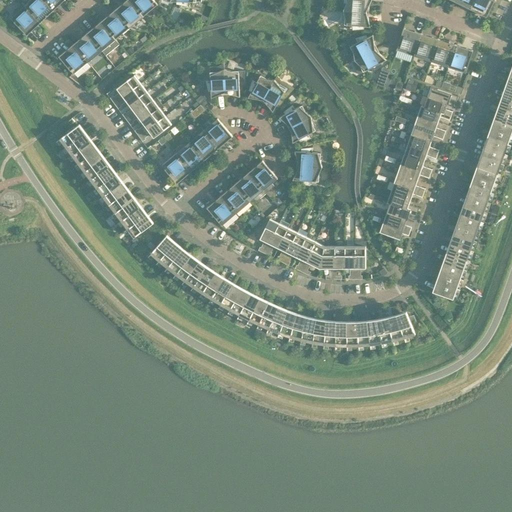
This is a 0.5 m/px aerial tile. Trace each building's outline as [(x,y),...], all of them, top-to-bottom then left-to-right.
[(24,6),(40,23),(53,10),(43,0),(30,0),(25,5),(24,6)] [(43,0),(53,10),(64,0),(43,0)] [(143,16),(129,0),(126,0),(114,10),(129,28),(143,16)] [(129,0),(143,16),(158,4),(157,4),(153,0),(129,0)] [(346,0),(346,3),(343,10),(369,12),(369,6),(371,0),(346,0)] [(453,0),(454,1),(470,9),(473,0),(453,0)] [(473,0),(470,9),(486,17),(494,0),(473,0)] [(24,6),(25,5),(22,2),(15,9),(14,10),(14,11),(14,12),(15,13),(15,14),(11,18),(27,35),(40,23),(24,6)] [(129,28),(114,10),(101,21),(116,39),(129,28)] [(369,12),(343,10),(345,17),(344,24),(347,25),(347,29),(348,29),(353,28),(353,30),(360,29),(361,26),(370,27),(368,18),(369,12)] [(116,39),(101,21),(87,33),(102,51),(116,39)] [(397,50),(395,57),(410,62),(412,55),(414,56),(421,33),(403,28),(396,50),(397,50)] [(102,51),(87,33),(73,44),(88,62),(102,51)] [(438,39),(421,33),(414,56),(431,61),(438,39)] [(346,48),(353,61),(377,48),(374,43),(373,34),(364,39),(363,36),(355,38),(355,37),(346,40),(350,46),(346,48)] [(448,67),(455,45),(438,39),(431,61),(448,67)] [(88,62),(73,44),(59,56),(74,74),(88,62)] [(473,50),(455,45),(448,67),(466,73),(473,50)] [(377,48),(353,61),(359,74),(371,68),(373,72),(379,67),(377,64),(386,60),(380,54),(377,48)] [(210,80),(206,80),(207,88),(211,88),(211,98),(219,94),(225,94),(224,69),(224,64),(217,67),(210,67),(210,72),(210,80)] [(224,69),(225,94),(232,94),(240,96),(239,87),(243,86),(245,70),(231,71),(224,69)] [(114,103),(141,83),(135,74),(117,88),(121,94),(115,98),(113,95),(110,98),(114,103)] [(256,99),(262,102),(274,79),(267,78),(261,74),(256,82),(252,80),(250,87),(253,89),(248,97),(256,99)] [(275,80),(274,79),(262,102),(267,105),(273,111),(278,103),(281,104),(295,88),(282,81),(278,76),(275,80)] [(125,99),(129,105),(147,91),(141,83),(114,103),(118,109),(121,106),(119,103),(125,99)] [(428,97),(448,104),(450,99),(456,101),(458,96),(451,94),(437,89),(431,87),(428,97)] [(511,90),(504,88),(501,98),(511,101),(511,90)] [(122,114),(126,119),(153,99),(147,91),(129,105),(133,110),(127,114),(125,112),(122,114)] [(201,93),(195,98),(197,99),(196,100),(200,105),(206,100),(207,99),(201,93)] [(153,99),(126,119),(130,125),(134,122),(131,120),(137,115),(141,121),(159,107),(163,105),(156,97),(153,99)] [(448,104),(428,97),(424,106),(422,105),(421,105),(451,116),(453,111),(446,109),(448,104)] [(511,112),(511,101),(501,98),(497,107),(511,112)] [(289,128),(311,116),(306,111),(302,105),(295,109),(292,104),(286,109),(288,112),(279,117),(286,123),(289,128)] [(451,116),(421,105),(418,115),(438,122),(440,117),(450,120),(451,116)] [(134,130),(138,136),(165,115),(159,107),(141,121),(145,126),(140,131),(138,128),(134,130)] [(511,112),(497,107),(494,117),(511,123),(511,112)] [(194,110),(190,114),(194,119),(198,116),(194,110)] [(172,124),(165,115),(138,136),(143,141),(146,139),(144,136),(149,132),(154,138),(172,124)] [(438,122),(418,115),(415,124),(444,135),(446,130),(436,127),(438,122)] [(311,116),(289,128),(291,134),(293,142),(302,138),(303,141),(311,138),(308,134),(316,130),(312,123),(311,116)] [(511,134),(511,131),(511,123),(494,117),(491,126),(511,134)] [(201,127),(218,148),(233,136),(217,118),(203,130),(201,127)] [(60,138),(67,146),(86,131),(80,123),(60,138)] [(410,123),(406,132),(411,134),(431,141),(433,136),(443,139),(444,135),(415,124),(414,125),(410,123)] [(491,126),(487,136),(508,143),(511,134),(491,126)] [(218,148),(201,127),(195,132),(194,133),(193,134),(193,135),(193,136),(194,137),(194,138),(190,142),(205,160),(218,148)] [(67,146),(73,154),(92,140),(86,131),(67,146)] [(408,144),(438,154),(439,150),(429,146),(431,141),(411,134),(408,144)] [(504,153),(508,143),(487,136),(484,146),(504,153)] [(73,154),(79,162),(98,148),(92,140),(73,154)] [(173,150),(176,153),(191,171),(205,160),(190,142),(185,146),(184,145),(183,144),(182,144),(181,144),(180,145),(179,145),(173,150)] [(404,153),(424,160),(426,155),(436,159),(438,154),(408,144),(404,153)] [(484,146),(480,155),(501,163),(504,153),(484,146)] [(297,159),(296,165),(322,167),(320,160),(321,152),(312,152),(312,147),(305,148),(304,151),(295,151),(297,159)] [(79,162),(85,171),(105,156),(98,148),(79,162)] [(191,171),(176,153),(162,165),(177,183),(191,171)] [(431,174),(432,169),(423,165),(424,160),(404,153),(401,163),(431,174)] [(498,172),(501,163),(480,155),(477,165),(498,172)] [(85,171),(91,179),(111,164),(105,156),(85,171)] [(262,160),(248,172),(266,193),(273,187),(273,186),(274,185),(274,184),(273,183),(273,182),(277,178),(262,160)] [(397,173),(418,180),(420,174),(429,178),(431,174),(401,163),(397,173)] [(91,179),(97,187),(117,172),(111,164),(91,179)] [(322,167),(296,165),(296,171),(293,179),(302,180),(302,183),(310,185),(310,181),(319,181),(319,173),(322,167)] [(477,165),(474,175),(494,182),(498,172),(477,165)] [(97,187),(103,195),(123,181),(117,172),(97,187)] [(234,184),(250,202),(254,198),(255,198),(256,199),(257,199),(258,199),(259,199),(266,193),(248,172),(234,184)] [(394,182),(424,193),(426,188),(416,185),(418,180),(397,173),(394,182)] [(470,184),(491,192),(494,182),(474,175),(470,184)] [(103,195),(110,203),(129,189),(123,181),(103,195)] [(391,192),(411,199),(413,194),(422,197),(424,193),(394,182),(391,192)] [(221,195),(236,213),(250,202),(234,184),(221,195)] [(470,184),(467,194),(487,201),(491,192),(470,184)] [(110,203),(116,212),(135,197),(129,189),(110,203)] [(387,202),(417,212),(419,208),(409,204),(411,199),(391,192),(387,202)] [(484,211),(487,201),(467,194),(463,204),(484,211)] [(236,213),(221,195),(207,207),(222,225),(236,213)] [(116,212),(122,220),(141,205),(135,197),(116,212)] [(387,212),(407,219),(409,214),(416,217),(417,212),(387,202),(390,203),(387,212)] [(463,204),(460,213),(481,221),(484,211),(463,204)] [(122,220),(128,228),(147,213),(141,205),(122,220)] [(383,222),(410,231),(412,227),(405,224),(407,219),(387,212),(383,222)] [(154,222),(147,213),(128,228),(134,236),(154,222)] [(477,230),(481,221),(460,213),(456,223),(477,230)] [(264,253),(281,219),(279,223),(270,218),(260,238),(266,241),(263,248),(260,246),(258,250),(264,253)] [(290,224),(281,219),(264,253),(270,256),(272,252),(269,251),(272,244),(278,247),(290,224)] [(410,231),(383,222),(380,232),(387,234),(400,239),(402,233),(409,236),(410,231)] [(456,223),(453,233),(474,240),(477,230),(456,223)] [(276,259),(282,262),(297,232),(288,227),(290,224),(278,247),(284,250),(281,257),(278,255),(276,259)] [(298,232),(297,232),(282,262),(289,265),(290,261),(287,260),(290,253),(297,256),(308,233),(299,228),(298,232)] [(241,230),(236,233),(241,239),(246,236),(241,230)] [(296,264),(295,268),(301,271),(316,241),(317,237),(308,233),(297,256),(303,259),(300,266),(296,264)] [(453,233),(450,242),(470,249),(474,240),(453,233)] [(151,252),(160,260),(175,241),(167,234),(151,252)] [(355,240),(355,245),(355,279),(362,279),(362,275),(359,275),(359,268),(366,268),(366,240),(355,240)] [(168,266),(183,247),(175,241),(160,260),(168,266)] [(325,245),(316,241),(301,271),(305,273),(309,275),(311,271),(305,269),(309,262),(320,268),(325,245)] [(335,245),(335,279),(342,279),(342,275),(338,275),(338,268),(345,268),(345,245),(344,245),(344,244),(344,242),(342,241),(338,241),(336,242),(335,244),(335,245)] [(450,242),(446,252),(467,259),(470,249),(450,242)] [(335,279),(335,245),(325,245),(320,268),(332,268),(332,275),(326,275),(326,279),(330,279),(335,279)] [(355,279),(355,245),(345,245),(345,268),(352,268),(352,275),(348,275),(348,279),(355,279)] [(176,273),(191,253),(183,247),(168,266),(176,273)] [(446,252),(443,261),(464,269),(467,259),(446,252)] [(185,279),(199,259),(191,253),(176,273),(185,279)] [(194,286),(207,265),(199,259),(185,279),(194,286)] [(443,261),(439,271),(460,278),(464,269),(443,261)] [(203,292),(216,271),(207,265),(194,286),(203,292)] [(212,297),(224,276),(216,271),(203,292),(212,297)] [(439,271),(436,281),(457,288),(460,278),(439,271)] [(221,303),(233,282),(224,276),(212,297),(221,303)] [(453,298),(457,288),(436,281),(432,291),(453,298)] [(230,308),(242,287),(233,282),(221,303),(230,308)] [(240,313),(251,292),(242,287),(230,308),(240,313)] [(249,318),(260,296),(251,292),(240,313),(249,318)] [(259,323),(269,301),(260,296),(249,318),(259,323)] [(269,327),(278,305),(269,301),(259,323),(269,327)] [(279,332),(288,309),(278,305),(269,327),(279,332)] [(290,335),(297,312),(288,309),(279,332),(290,335)] [(396,313),(405,337),(415,333),(407,310),(396,313)] [(301,339),(307,315),(297,312),(290,335),(301,339)] [(405,337),(396,313),(387,316),(393,340),(405,337)] [(313,341),(317,317),(307,315),(301,339),(313,341)] [(393,340),(387,316),(377,318),(382,342),(393,340)] [(324,343),(327,319),(317,317),(313,341),(324,343)] [(382,342),(377,318),(367,319),(370,344),(382,342)] [(336,344),(337,320),(327,319),(324,343),(336,344)] [(370,344),(367,319),(357,320),(359,344),(370,344)] [(347,345),(347,320),(337,320),(336,344),(347,345)] [(359,344),(357,320),(347,320),(347,345),(359,344)]
